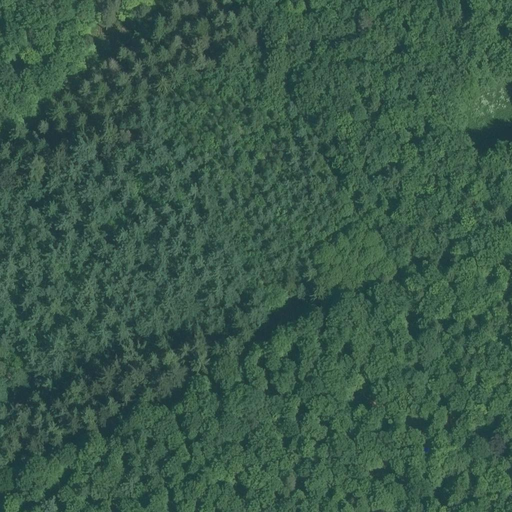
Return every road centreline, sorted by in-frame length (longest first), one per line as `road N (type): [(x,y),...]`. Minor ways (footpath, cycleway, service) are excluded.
road 1 (track): [(0,491),(511,209)]
road 2 (track): [(184,0),(0,152)]
